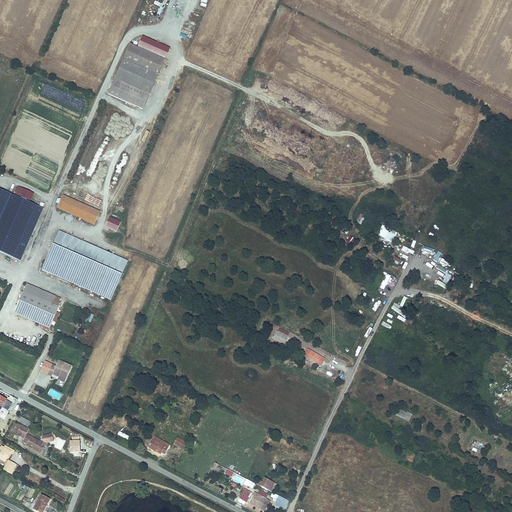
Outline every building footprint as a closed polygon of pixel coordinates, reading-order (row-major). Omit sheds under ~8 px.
[(154,4),(164,8),(167,0),(164,0),(162,5),(155,1),(154,4)] [(137,47),(166,61),(171,50),(142,37),(137,47)] [(131,45),(116,79),(151,95),(166,61),(137,47),(131,45)] [(19,185),(15,196),(31,203),(35,192),(19,185)] [(0,221),(11,195),(0,189),(0,221)] [(21,240),(36,206),(31,203),(15,196),(11,195),(0,221),(0,252),(13,258),(16,252),(21,240)] [(63,196),(58,208),(95,224),(100,213),(100,212),(68,198),(63,196)] [(36,206),(21,240),(28,243),(43,208),(36,206)] [(355,222),(361,226),(366,218),(360,215),(355,222)] [(122,223),(110,218),(105,229),(117,234),(122,223)] [(379,243),(390,247),(395,235),(381,230),(378,237),(381,237),(379,243)] [(128,260),(59,231),(56,238),(125,268),(128,260)] [(345,244),(352,247),(356,240),(349,236),(345,244)] [(125,268),(56,238),(42,270),(49,273),(51,269),(113,296),(125,268)] [(21,240),(16,252),(22,254),(23,255),(28,243),(21,240)] [(422,246),(420,251),(432,255),(434,250),(422,246)] [(438,251),(433,260),(436,262),(441,254),(438,251)] [(16,252),(13,258),(19,261),(22,254),(16,252)] [(391,256),(389,260),(400,267),(403,263),(391,256)] [(435,277),(438,274),(428,264),(425,267),(435,277)] [(437,264),(435,268),(445,274),(447,270),(437,264)] [(113,296),(51,269),(49,273),(111,299),(113,296)] [(442,282),(447,285),(451,276),(446,273),(442,282)] [(28,284),(24,292),(52,304),(54,300),(56,297),(28,284)] [(52,304),(24,292),(22,291),(20,294),(23,295),(16,310),(44,323),(42,327),(49,330),(53,321),(57,313),(61,303),(54,300),(52,304)] [(90,324),(93,315),(89,313),(85,323),(90,324)] [(278,332),(276,331),(273,339),(285,345),(288,337),(278,332)] [(304,356),(322,366),(325,359),(307,349),(304,356)] [(60,375),(59,377),(66,380),(72,367),(59,361),(57,366),(52,365),(48,374),(52,376),(53,374),(54,373),(60,375)] [(0,396),(0,406),(8,411),(12,403),(0,396)] [(413,415),(397,408),(393,416),(410,423),(413,415)] [(21,417),(18,422),(28,427),(30,422),(21,417)] [(23,439),(28,429),(21,425),(16,434),(23,439)] [(119,431),(117,435),(127,441),(129,437),(119,431)] [(26,435),(22,442),(26,444),(25,445),(40,454),(46,443),(53,441),(51,434),(42,436),(39,442),(26,435)] [(154,436),(152,440),(160,445),(162,441),(154,436)] [(177,438),(175,442),(174,444),(180,447),(181,445),(183,441),(177,438)] [(160,445),(152,440),(148,448),(160,455),(161,453),(164,455),(170,445),(162,441),(160,445)] [(0,456),(2,458),(1,460),(5,462),(11,452),(1,447),(0,448),(0,447),(0,456)] [(408,452),(404,459),(412,462),(415,455),(408,452)] [(12,475),(17,466),(8,461),(4,470),(12,475)] [(236,474),(227,470),(225,474),(233,479),(236,474)] [(265,478),(260,486),(274,493),(278,485),(265,478)] [(21,483),(18,488),(26,493),(29,488),(21,483)] [(260,491),(258,494),(266,499),(268,495),(260,491)] [(258,494),(255,493),(253,495),(254,496),(250,503),(261,509),(260,509),(265,511),(267,508),(270,501),(266,499),(258,494)] [(41,495),(33,510),(37,511),(42,511),(50,500),(41,495)] [(247,500),(238,495),(236,500),(244,505),(247,500)] [(288,502),(279,497),(274,507),(284,511),(288,502)]
